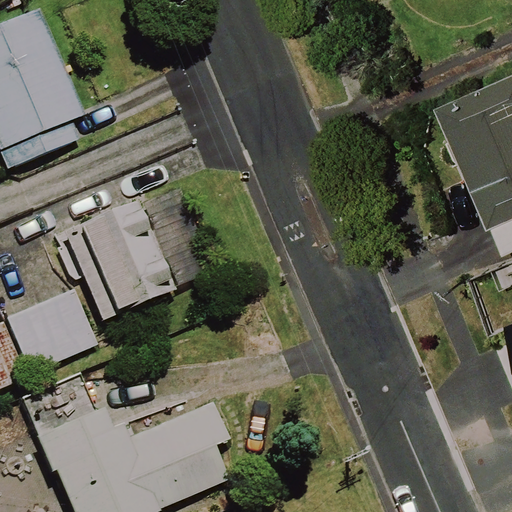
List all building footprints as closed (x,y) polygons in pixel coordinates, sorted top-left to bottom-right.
[(85,141),(33,18),(0,31),(0,169),(2,175),(85,141)] [(511,216),(511,82),(451,108),(500,222),(511,216)] [(171,296),(133,207),(58,239),(95,328),(171,296)] [(93,351),(71,296),(5,322),(27,377),(93,351)] [(115,450),(99,415),(35,445),(65,511),(164,511),(224,485),(210,452),(223,446),(206,408),(115,450)]
